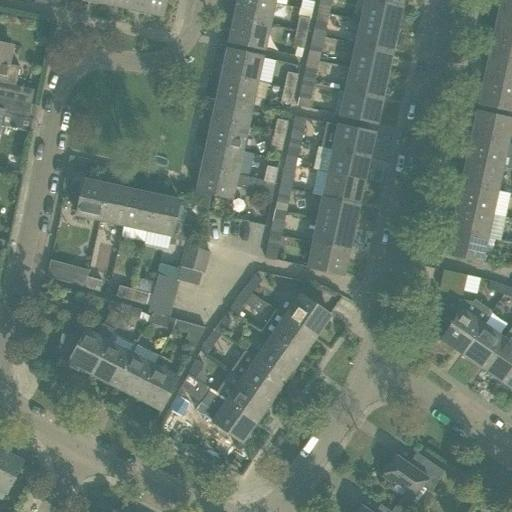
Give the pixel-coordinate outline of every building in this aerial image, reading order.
[(115,0),(114,5),(137,10),(139,0),(115,0)] [(139,0),(137,10),(162,16),(164,0),(139,0)] [(237,0),(233,18),(268,25),(273,2),(263,0),(237,0)] [(366,0),(361,21),(395,29),(400,5),(375,0),(366,0)] [(511,0),(500,0),(499,10),(511,12),(511,0)] [(511,12),(499,10),(494,33),(511,36),(511,12)] [(310,20),(299,17),(295,32),(307,34),(310,20)] [(263,50),(268,25),(233,18),(228,42),(263,50)] [(315,21),(312,35),(323,37),(326,24),(315,21)] [(390,52),(395,29),(361,21),(356,45),(390,52)] [(303,49),(307,34),(295,32),(292,47),(303,49)] [(511,36),(494,33),(489,56),(511,61),(511,36)] [(312,35),(309,49),(320,51),(323,37),(312,35)] [(0,44),(0,96),(12,99),(31,103),(33,91),(15,87),(19,68),(10,66),(14,47),(11,47),(0,44)] [(356,45),(351,68),(385,75),(390,52),(356,45)] [(222,73),(256,81),(261,58),(262,57),(246,54),(227,49),(222,73)] [(511,61),(489,56),(484,80),(511,85),(511,61)] [(351,68),(346,91),(380,99),(385,75),(351,68)] [(305,69),(302,82),(313,85),(316,71),(305,69)] [(216,97),(251,104),(256,81),(222,73),(216,97)] [(287,73),(284,87),(295,90),(298,75),(287,73)] [(511,85),(484,80),(478,104),(498,108),(511,111),(511,85)] [(313,85),(302,82),(299,96),(310,98),(313,85)] [(282,95),(281,101),(280,103),(291,105),(295,90),(284,87),(282,95)] [(380,99),(346,91),(341,116),(375,123),(380,99)] [(0,119),(1,112),(27,118),(31,103),(12,99),(0,96),(0,119)] [(251,104),(216,97),(211,120),(246,128),(251,104)] [(477,112),(471,136),(506,143),(511,119),(477,112)] [(290,140),(301,142),(306,119),(295,117),(290,140)] [(284,137),(287,122),(277,119),(274,134),(284,137)] [(241,151),(246,128),(211,120),(206,144),(241,151)] [(339,125),(333,150),(367,157),(373,133),(339,125)] [(281,151),(284,137),(274,134),(270,149),(281,151)] [(511,144),(506,143),(471,136),(466,159),(501,167),(511,169),(511,144)] [(297,157),(301,142),(290,140),(287,155),(297,157)] [(201,167),(236,175),(241,151),(206,144),(201,167)] [(333,150),(328,173),(362,180),(367,157),(333,150)] [(466,159),(461,183),(496,190),(501,167),(466,159)] [(279,186),(291,189),(295,166),(284,164),(279,186)] [(274,184),(277,169),(267,166),(263,181),(274,184)] [(196,191),(215,196),(231,199),(233,187),(251,191),(254,179),(236,175),(201,167),(196,191)] [(323,196),(357,203),(362,180),(328,173),(328,174),(317,171),(312,194),(323,196)] [(75,215),(99,220),(107,185),(83,180),(75,215)] [(271,199),(274,184),(263,181),(260,196),(271,199)] [(461,183),(456,206),(491,214),(495,191),(496,190),(461,183)] [(99,220),(123,225),(130,191),(107,185),(99,220)] [(291,189),(279,186),(274,212),(286,214),(291,189)] [(63,191),(62,199),(74,202),(76,193),(63,191)] [(146,230),(154,196),(130,191),(123,225),(146,230)] [(154,196),(146,230),(144,239),(144,242),(156,245),(159,233),(171,235),(169,244),(185,247),(185,245),(190,227),(173,223),(178,201),(154,196)] [(318,220),(352,227),(357,203),(323,196),(318,220)] [(451,230),(485,237),(491,214),(456,206),(451,230)] [(274,212),(271,227),(270,234),(281,236),(286,214),(274,212)] [(313,243),(347,250),(352,227),(318,220),(313,243)] [(451,230),(446,254),(480,261),(485,237),(451,230)] [(278,250),(281,236),(270,234),(267,247),(278,250)] [(308,267),(342,275),(347,250),(313,243),(308,267)] [(210,253),(195,248),(186,246),(180,267),(201,273),(204,274),(210,253)] [(197,286),(201,273),(180,267),(176,279),(178,280),(197,286)] [(462,296),(466,276),(466,275),(443,270),(438,290),(462,296)] [(70,284),(84,288),(87,278),(73,274),(70,284)] [(255,274),(244,288),(252,293),(262,279),(255,274)] [(157,275),(155,283),(154,287),(175,293),(178,280),(176,279),(157,275)] [(84,288),(99,292),(102,282),(87,278),(84,288)] [(505,287),(490,281),(487,289),(503,295),(505,287)] [(116,297),(129,300),(132,289),(119,286),(116,297)] [(172,305),(175,293),(154,287),(152,295),(151,299),(172,305)] [(511,288),(505,287),(503,295),(511,297),(511,288)] [(242,306),(252,293),(244,288),(235,301),(234,302),(241,307),(242,306)] [(144,293),(132,289),(129,300),(145,305),(146,304),(149,306),(151,299),(152,295),(144,293)] [(286,317),(315,337),(316,337),(314,336),(328,316),(329,317),(330,316),(301,296),(286,317)] [(151,299),(149,306),(147,313),(152,314),(147,322),(173,329),(174,327),(176,320),(168,318),(172,305),(151,299)] [(457,311),(459,312),(439,340),(441,340),(441,339),(462,353),(460,354),(461,355),(491,311),(475,300),(473,303),(459,300),(457,311)] [(91,375),(108,341),(123,314),(125,305),(109,301),(107,309),(110,310),(96,337),(85,331),(86,330),(85,329),(80,338),(72,334),(73,333),(72,332),(71,335),(61,333),(57,350),(61,352),(59,356),(60,356),(61,355),(65,357),(64,358),(66,359),(66,358),(69,359),(67,363),(68,363),(69,362),(91,373),(90,375),(91,375)] [(141,309),(125,305),(123,314),(139,318),(141,309)] [(272,337),(299,357),(313,337),(315,338),(315,337),(286,317),(275,310),(261,330),(272,337)] [(491,311),(461,355),(462,355),(463,354),(483,367),(482,369),(483,370),(484,368),(504,338),(483,324),(492,312),(491,311)] [(231,321),(224,315),(214,329),(222,334),(231,321)] [(183,343),(193,348),(205,328),(176,320),(174,327),(173,329),(188,334),(183,343)] [(504,338),(484,368),(504,382),(503,383),(503,384),(511,370),(511,326),(504,338)] [(214,329),(213,330),(204,342),(212,347),(222,334),(214,329)] [(285,378),(299,358),(300,359),(301,358),(299,357),(272,337),(257,358),(285,378)] [(108,341),(91,375),(92,373),(114,385),(113,386),(114,387),(115,385),(131,353),(108,341)] [(286,379),(285,378),(257,358),(256,359),(245,351),(230,372),(271,400),(272,400),(270,399),(284,379),(285,380),(286,379)] [(154,365),(131,353),(115,385),(136,396),(136,398),(137,399),(137,397),(138,397),(154,365)] [(195,360),(187,375),(195,379),(202,363),(195,360)] [(154,365),(138,397),(159,408),(158,410),(159,410),(168,393),(177,376),(154,365)] [(511,370),(503,384),(504,384),(505,383),(511,387),(511,370)] [(216,392),(256,420),(270,400),(271,401),(271,400),(230,372),(216,392)] [(187,375),(180,389),(198,402),(199,403),(209,388),(195,379),(187,375)] [(198,402),(193,409),(212,422),(227,432),(237,440),(242,443),(243,442),(241,441),(255,421),(256,422),(257,421),(256,420),(216,392),(210,388),(209,388),(199,403),(198,402)] [(173,436),(186,444),(194,431),(180,423),(173,436)] [(0,490),(5,493),(21,461),(0,450),(0,490)] [(390,488),(407,499),(411,502),(423,486),(429,491),(443,471),(420,455),(412,467),(395,455),(381,475),(393,484),(390,488)]
